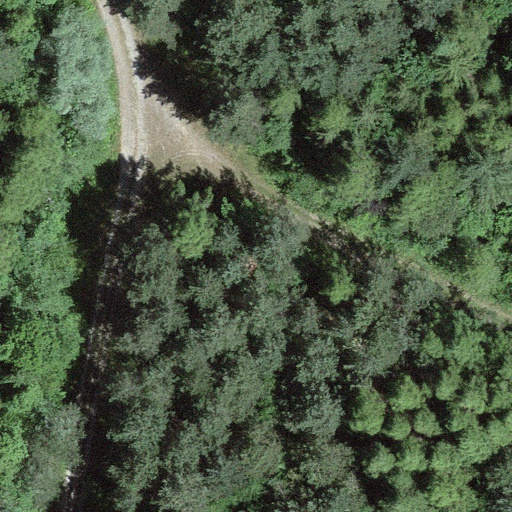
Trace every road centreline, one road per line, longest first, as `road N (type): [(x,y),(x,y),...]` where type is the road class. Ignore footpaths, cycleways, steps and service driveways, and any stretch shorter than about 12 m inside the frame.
road 1 (track): [(140,87),(511,310)]
road 2 (track): [(92,511),(140,87)]
